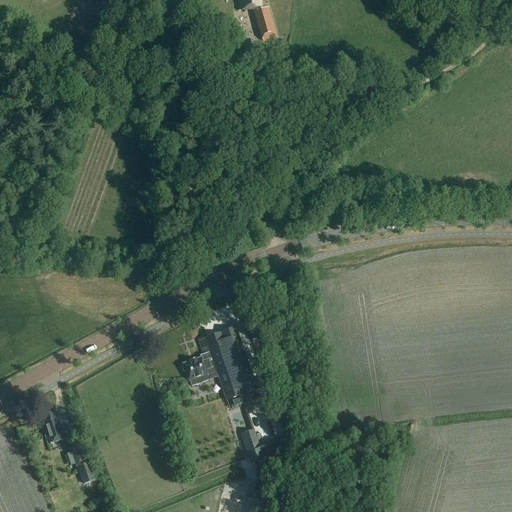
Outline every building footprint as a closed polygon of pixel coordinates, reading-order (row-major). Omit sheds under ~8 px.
[(237,0),(238,12),(254,11),(263,42),(276,38),(268,9),(264,10),(262,0),(237,0)] [(154,319),(179,307),(176,302),(152,314),(154,319)] [(184,364),(182,366),(184,369),(187,370),(190,379),(193,387),(198,385),(198,386),(203,384),(203,383),(211,380),(208,372),(212,371),(213,373),(218,372),(227,399),(228,398),(231,407),(232,410),(260,400),(256,389),(257,388),(236,326),(199,339),(204,353),(201,354),(202,357),(184,363),(184,364)] [(60,427),(55,411),(41,416),(45,427),(43,427),(49,444),(66,438),(62,427),(60,427)] [(289,435),(261,444),(266,458),(294,449),(289,435)] [(256,438),(243,442),(248,460),(261,456),(256,438)] [(78,447),(69,450),(83,487),(94,483),(89,465),(85,467),(78,447)]
